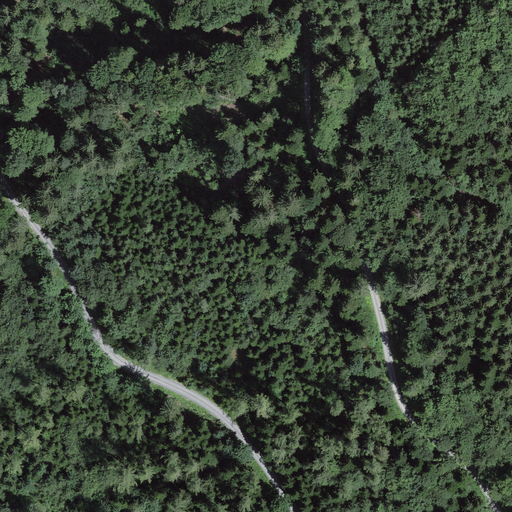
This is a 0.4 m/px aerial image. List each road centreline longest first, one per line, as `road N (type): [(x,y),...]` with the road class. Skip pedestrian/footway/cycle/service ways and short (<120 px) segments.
road 1 (track): [(498,511),(464,461),(403,406),(366,265),(310,123),(302,0)]
road 2 (track): [(0,170),(55,250),(106,348),(210,405),(296,511)]
road 3 (track): [(511,208),(473,200),(422,146),(396,106),(355,0)]
